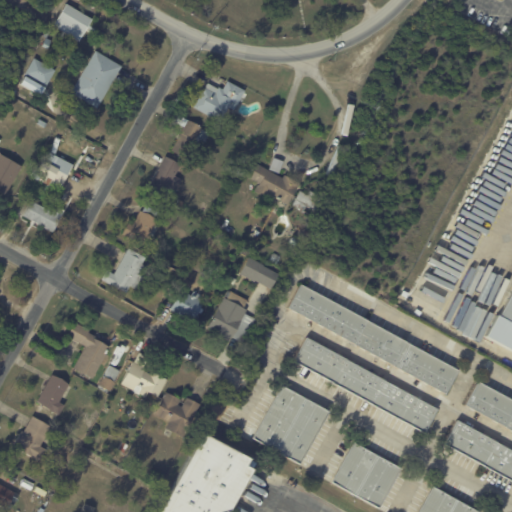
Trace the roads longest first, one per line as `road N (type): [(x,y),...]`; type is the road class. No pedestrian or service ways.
road 1 (residential): [(190,33),(0,375)]
road 2 (tertiary): [(127,0),(208,41),(278,54),(349,37),(400,0)]
road 3 (residential): [(0,247),(221,369)]
